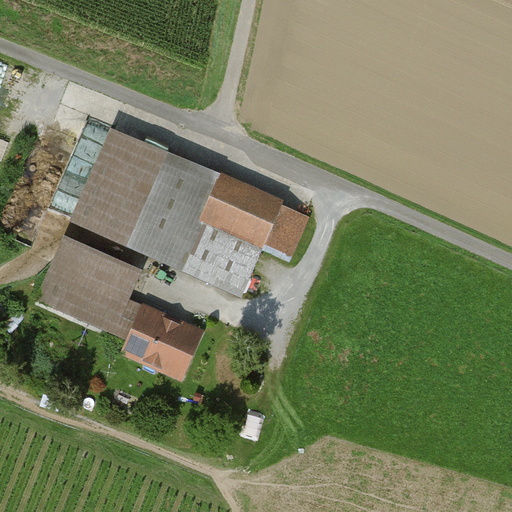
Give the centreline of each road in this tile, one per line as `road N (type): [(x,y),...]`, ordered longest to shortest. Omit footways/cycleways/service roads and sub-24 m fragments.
road 1 (unclassified): [(511,263),(222,131)]
road 2 (track): [(222,131),(0,45)]
road 3 (track): [(222,131),(249,0)]
